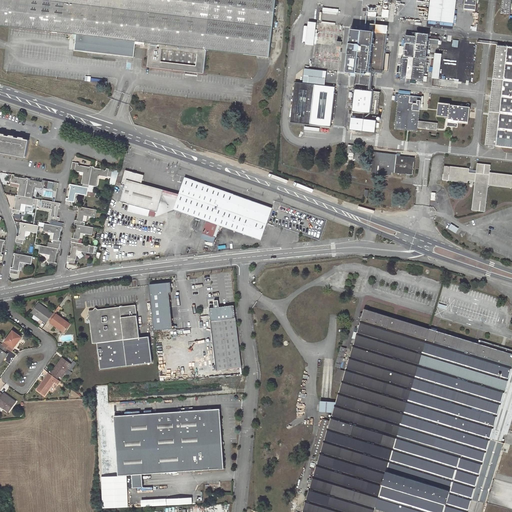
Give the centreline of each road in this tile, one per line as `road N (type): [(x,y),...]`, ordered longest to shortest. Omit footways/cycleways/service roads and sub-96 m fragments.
road 1 (secondary): [(420,237),(0,90)]
road 2 (secondary): [(58,116),(366,226)]
road 3 (residential): [(243,258),(254,374),(239,511)]
road 4 (residential): [(59,282),(243,258)]
road 5 (unknown): [(274,310),(310,364),(307,403),(315,419)]
